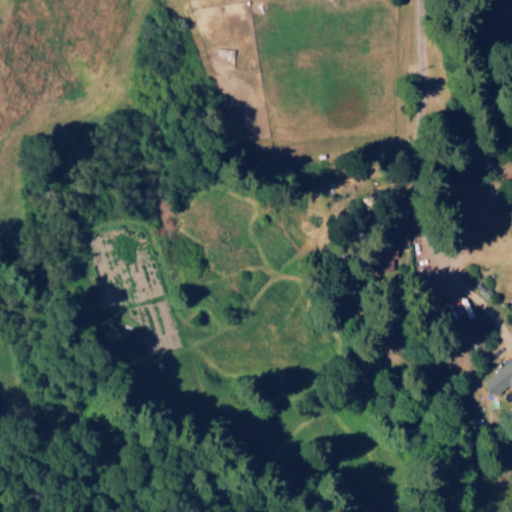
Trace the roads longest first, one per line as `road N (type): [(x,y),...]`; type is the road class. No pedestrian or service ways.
road 1 (residential): [(428,0),(418,170),(437,511)]
road 2 (residential): [(233,511),(249,0)]
road 3 (residential): [(511,183),(419,72)]
